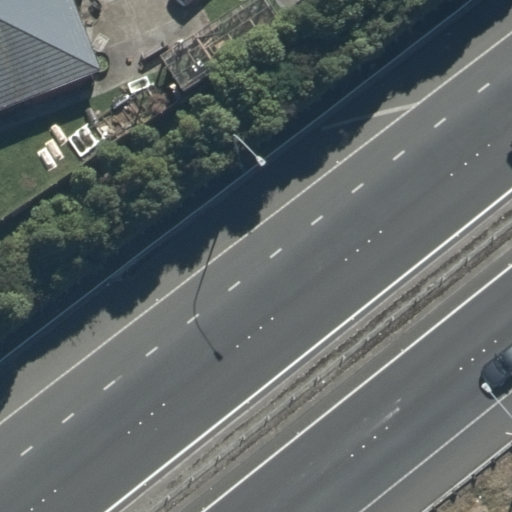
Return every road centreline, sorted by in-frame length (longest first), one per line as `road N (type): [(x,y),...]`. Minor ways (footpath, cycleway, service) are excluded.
road 1 (trunk): [(0,482),(511,87)]
road 2 (trunk): [(22,511),(511,120)]
road 3 (trunk): [(511,329),(283,511)]
